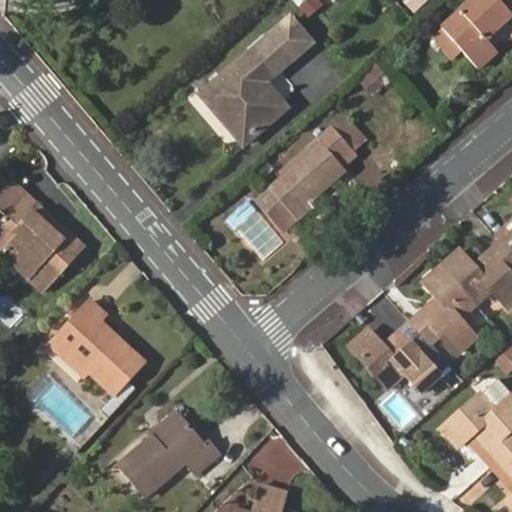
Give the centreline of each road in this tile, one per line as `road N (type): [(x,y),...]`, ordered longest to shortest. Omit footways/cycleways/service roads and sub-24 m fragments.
road 1 (residential): [(249,346),(0,53)]
road 2 (residential): [(249,346),(511,123)]
road 3 (residential): [(397,511),(249,346)]
